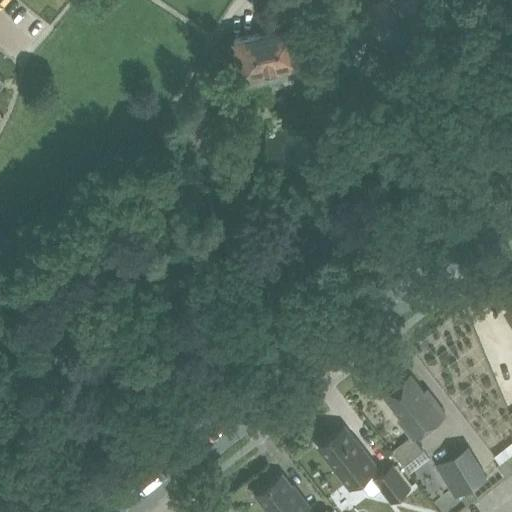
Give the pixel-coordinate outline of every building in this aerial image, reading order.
[(431,0),(405,0),(396,2),(401,29),(435,23),(431,0)] [(272,30),(233,38),(238,58),(236,60),(238,67),(240,68),(241,75),(243,74),(245,84),(300,72),(298,62),(299,62),(298,59),(301,55),(300,50),(296,47),(286,5),(267,9),(267,10),(261,12),(264,24),(270,23),(272,30)] [(443,13),(447,30),(466,26),(464,13),(463,9),(443,13)] [(410,436),(412,438),(413,437),(445,412),(426,389),(423,391),(410,374),(383,395),(401,418),(398,420),(410,436)] [(343,426),(318,445),(350,487),(358,480),(368,493),(373,493),(381,487),(391,501),(409,487),(392,465),(374,478),(369,472),(376,466),(360,445),(359,446),(343,426)] [(423,450),(413,437),(412,438),(410,436),(392,450),(404,465),(423,450)] [(463,447),(436,464),(455,495),(482,479),(463,447)] [(256,494),(269,511),(326,511),(325,510),(322,511),(310,511),(309,509),(310,508),(298,494),(297,495),(281,474),(256,494)]
